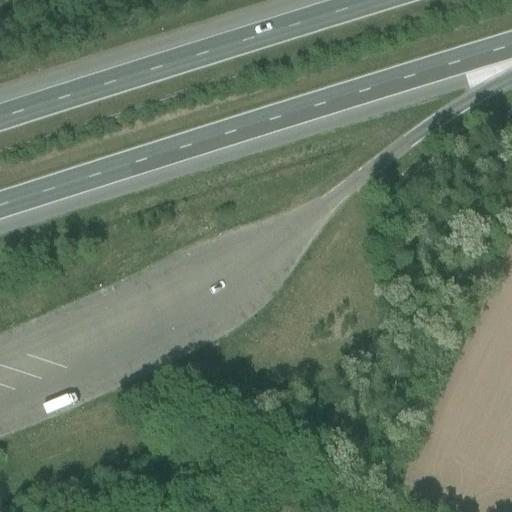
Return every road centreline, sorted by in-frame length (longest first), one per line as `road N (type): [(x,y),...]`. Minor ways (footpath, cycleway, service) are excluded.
road 1 (motorway): [(0,206),(511,45)]
road 2 (motorway): [(381,0),(0,121)]
road 3 (motorway): [(329,205),(511,71)]
